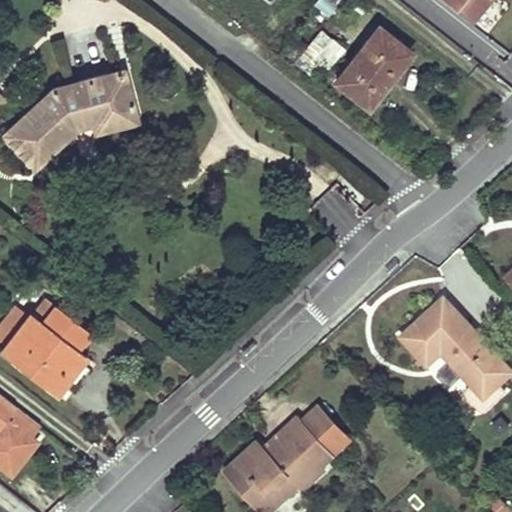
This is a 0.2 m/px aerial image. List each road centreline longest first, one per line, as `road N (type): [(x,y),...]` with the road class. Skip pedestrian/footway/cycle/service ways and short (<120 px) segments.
road 1 (unclassified): [(111,511),(423,206)]
road 2 (residential): [(423,206),(173,0)]
